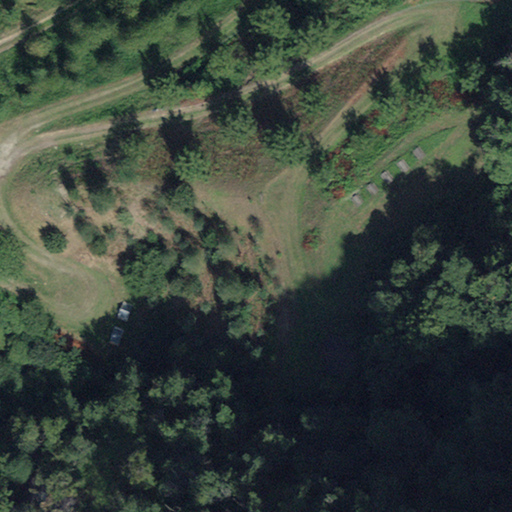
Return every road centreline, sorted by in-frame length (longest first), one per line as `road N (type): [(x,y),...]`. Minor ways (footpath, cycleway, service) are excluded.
road 1 (track): [(6,149),(118,129),(270,86),(395,19),(438,10),(445,21),(437,33),(297,173),(286,213),(309,303),(320,308),(371,229),(451,164)]
road 2 (track): [(261,0),(183,63),(35,120),(16,133),(0,165)]
road 3 (track): [(0,209),(37,252),(107,284),(114,300),(107,322),(81,323),(0,277)]
